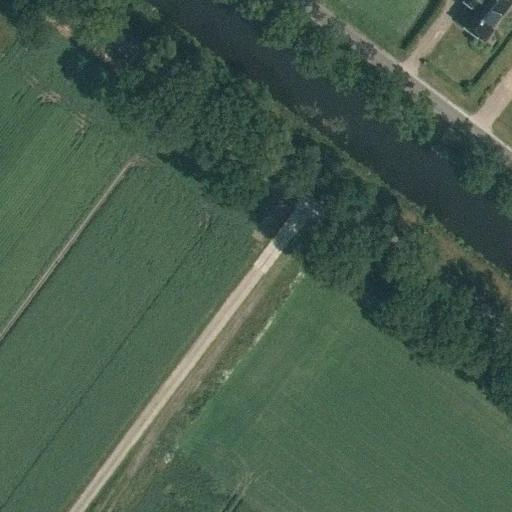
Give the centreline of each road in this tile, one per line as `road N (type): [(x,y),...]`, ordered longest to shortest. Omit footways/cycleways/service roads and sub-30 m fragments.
road 1 (tertiary): [(511,338),(67,0)]
road 2 (unclassified): [(511,160),(299,0)]
